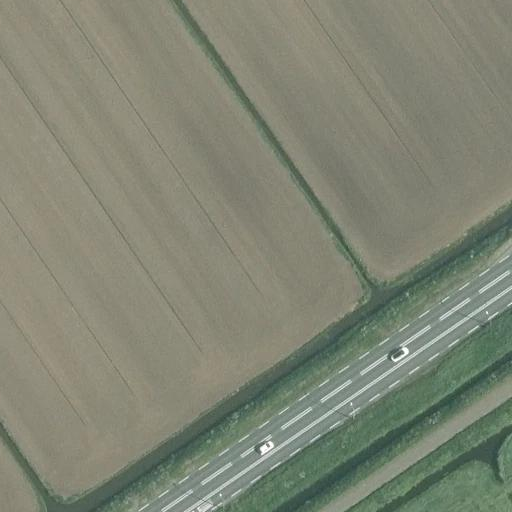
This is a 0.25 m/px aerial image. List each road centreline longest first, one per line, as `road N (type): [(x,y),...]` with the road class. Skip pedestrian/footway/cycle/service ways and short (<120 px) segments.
road 1 (primary): [(172,511),(511,277)]
road 2 (unclassified): [(336,511),(511,390)]
